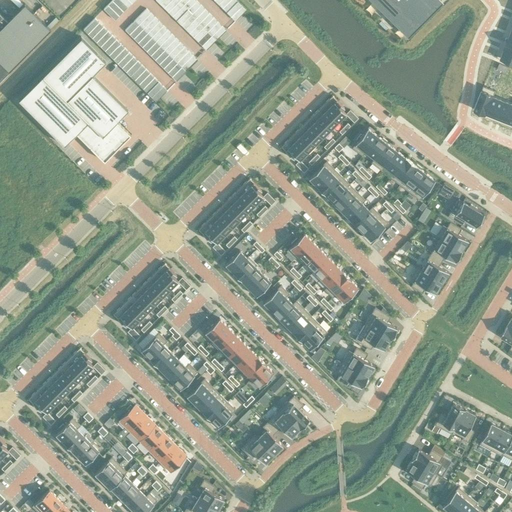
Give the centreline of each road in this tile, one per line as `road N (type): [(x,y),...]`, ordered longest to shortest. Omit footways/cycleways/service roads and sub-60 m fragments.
road 1 (residential): [(348,414),(169,238)]
road 2 (residential): [(254,154),(421,319)]
road 3 (tertiary): [(122,189),(284,25)]
road 4 (residential): [(86,324),(247,487)]
road 5 (tertiary): [(334,73),(500,203)]
road 6 (tertiary): [(0,311),(122,189)]
road 7 (residential): [(104,511),(0,411)]
road 8 (residential): [(511,279),(469,351),(511,381)]
road 9 (residential): [(348,414),(247,487)]
road 10 (residential): [(421,319),(370,406),(348,414)]
